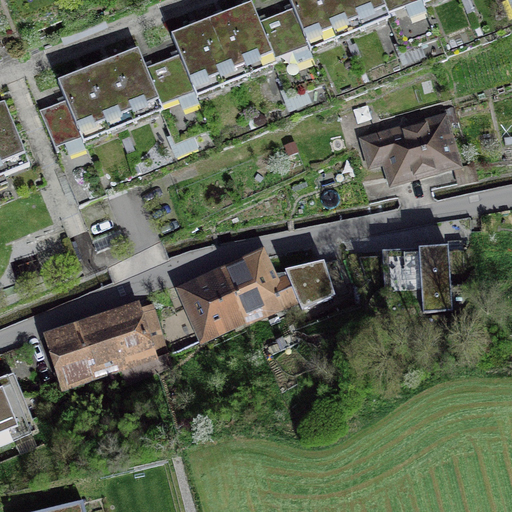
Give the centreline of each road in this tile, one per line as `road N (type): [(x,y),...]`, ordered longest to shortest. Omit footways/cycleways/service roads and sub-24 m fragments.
road 1 (residential): [(0,350),(200,265),(511,200)]
road 2 (residential): [(200,0),(0,80)]
